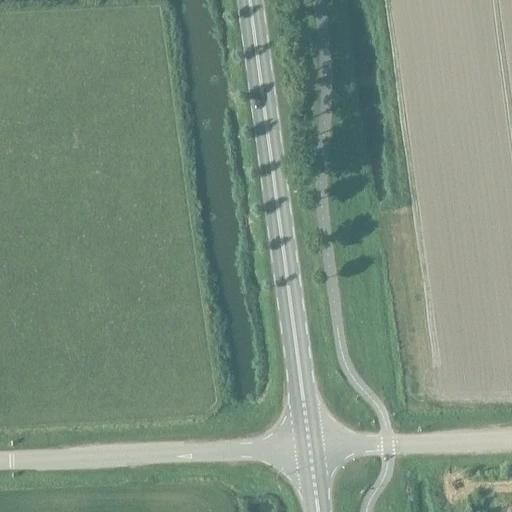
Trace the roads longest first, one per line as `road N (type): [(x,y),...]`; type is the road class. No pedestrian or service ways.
road 1 (tertiary): [(306,452),(245,0)]
road 2 (unclassified): [(0,465),(306,452)]
road 3 (unclassified): [(306,452),(511,443)]
